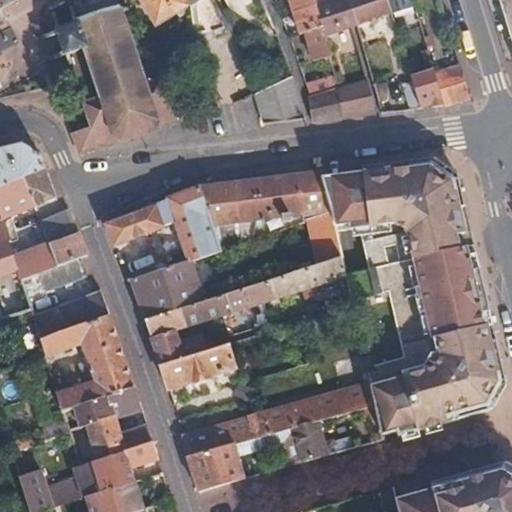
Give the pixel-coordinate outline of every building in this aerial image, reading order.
[(139,0),(157,27),(192,6),(188,0),(139,0)] [(324,37),(313,0),(289,0),(301,35),(306,34),(315,61),(329,57),(327,50),(324,37)] [(355,19),(349,0),(313,0),(324,37),(352,27),(357,26),(355,19)] [(386,0),(349,0),(355,19),(357,26),(391,15),(386,0)] [(511,0),(499,0),(511,40),(511,0)] [(39,40),(56,35),(62,51),(45,56),(46,61),(65,55),(71,73),(73,72),(67,52),(85,46),(102,97),(84,103),(92,127),(73,133),(80,154),(123,140),(124,142),(152,133),(157,127),(179,120),(164,76),(147,81),(122,8),(78,22),(72,4),(66,5),(72,24),(61,27),(55,10),(49,12),(55,30),(37,36),(39,40)] [(470,100),(461,68),(435,75),(436,79),(444,105),(445,105),(470,100)] [(337,88),(333,71),(305,80),(307,85),(310,95),(337,88)] [(252,98),(265,125),(302,108),(295,86),(292,78),(256,96),(252,98)] [(376,115),(366,80),(337,88),(345,119),(376,115)] [(345,119),(337,88),(310,95),(306,100),(315,124),(316,123),(345,119)] [(0,185),(21,177),(45,168),(40,154),(23,145),(0,149),(0,185)] [(396,166),(403,193),(389,197),(381,168),(323,177),(334,213),(336,224),(343,256),(347,277),(354,306),(363,346),(368,371),(375,399),(410,392),(406,375),(405,369),(427,364),(441,361),(444,376),(501,362),(475,240),(466,200),(461,177),(450,182),(432,171),(432,158),(416,160),(417,164),(396,166)] [(403,193),(396,166),(381,168),(389,197),(403,193)] [(35,209),(56,200),(55,199),(45,168),(21,177),(35,209)] [(321,172),(241,183),(201,188),(220,250),(310,220),(325,215),(334,213),(323,177),(321,172)] [(14,260),(10,246),(12,244),(7,221),(35,209),(21,177),(0,185),(0,214),(2,223),(0,223),(0,279),(17,274),(14,260)] [(220,250),(201,188),(105,224),(114,246),(176,224),(188,261),(207,255),(220,250)] [(86,255),(70,212),(65,213),(40,223),(48,246),(56,266),(78,258),(86,255)] [(334,213),(325,215),(310,220),(319,264),(343,256),(336,224),(334,213)] [(39,272),(56,266),(48,246),(14,260),(17,274),(19,279),(33,274),(39,272)] [(203,302),(192,267),(209,261),(207,255),(188,261),(131,280),(144,321),(203,302)] [(174,330),(325,282),(339,278),(342,294),(306,306),(307,309),(277,318),(281,328),(354,306),(347,277),(343,256),(319,264),(203,302),(144,321),(159,365),(204,351),(200,336),(178,342),(174,330)] [(46,290),(85,276),(78,258),(56,266),(39,272),(46,290)] [(43,306),(33,274),(19,279),(22,289),(29,311),(43,306)] [(29,311),(22,289),(3,295),(8,317),(29,311)] [(110,319),(101,293),(33,317),(38,332),(41,341),(110,319)] [(134,385),(118,340),(110,319),(41,341),(46,357),(79,347),(82,356),(86,355),(92,374),(89,375),(92,384),(56,394),(61,412),(74,408),(136,390),(134,385)] [(266,333),(264,326),(256,328),(258,335),(266,333)] [(46,357),(41,341),(38,332),(20,338),(28,363),(46,357)] [(233,369),(226,345),(204,351),(159,365),(167,390),(233,369)] [(40,362),(42,369),(48,367),(46,361),(40,362)] [(410,392),(503,371),(501,362),(444,376),(441,361),(427,364),(405,369),(406,375),(410,392)] [(368,371),(340,379),(342,391),(248,418),(255,439),(275,433),(317,420),(376,404),(375,399),(368,371)] [(451,417),(488,407),(486,401),(484,394),(491,380),(498,379),(504,379),(503,371),(410,392),(417,424),(397,429),(398,433),(451,417)] [(486,401),(498,379),(491,380),(484,394),(486,401)] [(142,411),(136,390),(74,408),(81,430),(116,419),(142,411)] [(417,424),(410,392),(375,399),(376,404),(382,432),(397,429),(417,424)] [(255,439),(248,418),(208,430),(214,450),(233,445),(255,439)] [(94,463),(152,442),(149,431),(147,424),(120,432),(116,419),(81,430),(82,435),(87,433),(93,451),(75,457),(78,468),(94,463)] [(286,466),(326,454),(317,420),(275,433),(280,450),(286,466)] [(74,432),(72,423),(65,424),(68,434),(74,432)] [(214,450),(208,430),(181,438),(187,458),(214,450)] [(239,464),(280,450),(275,433),(255,439),(233,445),(239,464)] [(135,482),(130,468),(157,458),(152,442),(94,463),(97,472),(23,497),(27,511),(45,511),(85,499),(135,482)] [(206,489),(244,478),(239,464),(233,445),(214,450),(187,458),(198,491),(206,489)] [(511,511),(511,477),(503,470),(501,462),(435,480),(436,484),(394,495),(398,511),(434,511),(435,511),(511,511)] [(394,495),(436,484),(435,480),(393,490),(394,495)] [(137,511),(143,510),(135,482),(85,499),(88,511),(137,511)] [(398,511),(394,495),(393,490),(393,487),(380,490),(386,511),(398,511)]
